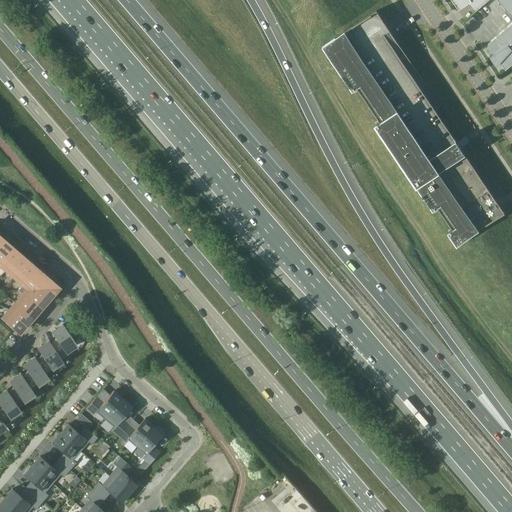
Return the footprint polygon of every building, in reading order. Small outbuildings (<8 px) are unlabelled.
[(452,0),(459,10),(469,3),(475,12),(489,0),(452,0)] [(511,0),(499,0),(511,15),(511,23),(488,44),(495,54),(491,57),(490,56),(496,67),(497,66),(497,65),(501,62),(506,69),(511,64),(511,0)] [(505,213),(504,212),(465,154),(461,148),(457,142),(456,140),(385,34),(390,31),(390,30),(377,11),(377,10),(335,39),(335,38),(322,47),(353,91),(356,88),(380,123),(376,126),(433,211),(437,208),(451,230),(448,232),(457,246),(469,238),(469,237),(505,213)] [(0,260),(11,248),(3,241),(0,243),(0,260)] [(0,260),(0,267),(5,272),(20,255),(11,248),(0,260)] [(28,262),(20,255),(5,272),(13,279),(28,262)] [(37,270),(28,262),(13,279),(21,286),(32,273),(34,274),(37,270)] [(21,286),(26,289),(57,287),(52,283),(46,278),(46,277),(46,276),(47,276),(46,275),(46,274),(45,274),(44,274),(43,274),(42,274),(37,270),(34,274),(32,273),(21,286)] [(26,289),(24,292),(22,293),(35,304),(39,307),(44,302),(45,302),(46,302),(47,302),(48,301),(48,300),(48,299),(48,298),(47,298),(53,292),(57,287),(26,289)] [(22,293),(22,294),(15,302),(32,316),(39,307),(35,304),(22,293)] [(15,302),(8,310),(25,324),(32,316),(15,302)] [(25,324),(8,310),(1,318),(18,333),(25,324)] [(56,337),(51,344),(51,345),(57,354),(58,353),(61,359),(68,355),(65,350),(76,343),(72,337),(75,333),(67,325),(65,327),(63,325),(52,332),(56,337)] [(42,354),(37,361),(43,370),(49,364),(51,367),(62,360),(61,359),(58,353),(57,354),(51,345),(51,344),(49,341),(38,348),(42,354)] [(28,370),(23,377),(29,386),(35,380),(37,383),(48,376),(43,370),(37,361),(35,357),(24,365),(28,370)] [(14,386),(9,394),(15,403),(15,402),(21,396),(23,400),(34,392),(29,386),(23,377),(21,374),(10,381),(14,386)] [(9,394),(7,390),(0,394),(0,417),(1,419),(5,425),(14,419),(11,414),(19,409),(15,402),(15,403),(9,394)] [(108,416),(123,398),(113,390),(103,402),(96,397),(97,396),(96,396),(85,409),(86,409),(92,414),(93,415),(96,411),(105,419),(106,417),(108,416)] [(106,417),(105,419),(114,427),(111,430),(111,431),(112,430),(118,436),(128,424),(122,419),(132,406),(123,398),(108,416),(106,417)] [(86,418),(81,414),(76,419),(81,423),(86,418)] [(137,447),(155,426),(145,418),(135,430),(128,424),(118,436),(125,442),(125,443),(128,439),(137,447)] [(60,433),(81,451),(88,442),(91,445),(97,437),(86,427),(80,434),(68,423),(60,433)] [(150,464),(161,451),(160,452),(154,446),(164,434),(155,426),(137,447),(146,454),(143,458),(144,459),(144,458),(150,463),(150,464)] [(81,451),(60,433),(51,442),(63,453),(58,459),(70,470),(76,462),(73,460),(81,451)] [(52,466),(40,456),(32,465),(52,483),(60,474),(63,477),(70,470),(58,459),(52,466)] [(132,468),(132,467),(120,456),(119,457),(120,457),(114,463),(113,464),(117,467),(109,475),(130,493),(138,484),(126,473),(132,467),(132,468)] [(52,483),(32,465),(24,475),(35,485),(30,492),(42,502),(48,495),(45,492),(52,483)] [(130,493),(109,475),(102,484),(99,482),(92,489),(104,499),(110,492),(122,503),(130,493)] [(4,498),(20,511),(27,511),(32,507),(35,509),(42,502),(30,492),(24,498),(12,488),(4,498)] [(82,508),(86,511),(105,511),(98,506),(104,499),(92,489),(86,497),(89,499),(82,508)] [(20,511),(4,498),(0,502),(0,511),(1,511),(20,511)]
